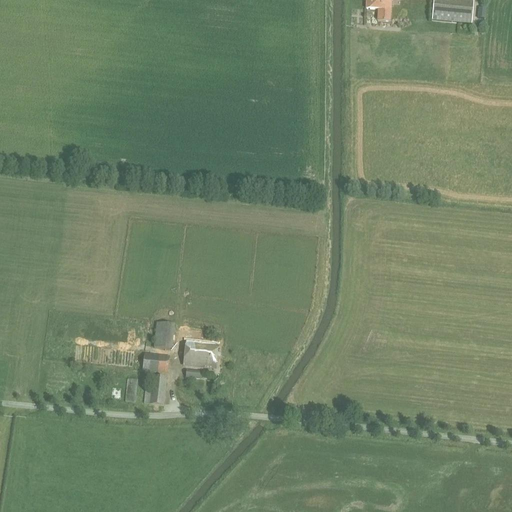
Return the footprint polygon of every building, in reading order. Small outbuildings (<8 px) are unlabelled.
[(367,0),(367,10),(379,10),(378,22),(390,22),(391,4),(389,4),(389,0),(367,0)] [(471,22),(472,3),(434,1),(432,20),(471,22)] [(154,349),(172,351),(175,326),(157,324),(154,349)] [(184,366),(215,370),(218,346),(187,342),(184,366)] [(142,373),(168,375),(170,357),(145,355),(142,373)] [(203,373),(187,371),(186,379),(202,381),(203,373)] [(152,387),(146,386),(144,404),(164,407),(167,379),(153,377),(152,387)] [(128,380),(125,403),(136,404),(138,381),(128,380)]
